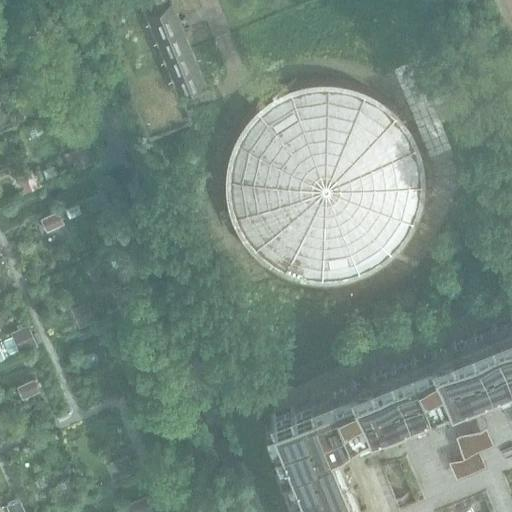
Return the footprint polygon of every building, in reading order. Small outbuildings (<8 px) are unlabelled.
[(204,81),(182,28),(171,0),(168,0),(166,1),(165,0),(146,0),(149,7),(144,9),(178,91),(204,81)] [(31,17),(15,23),(20,37),(36,30),(31,17)] [(437,70),(421,76),(429,96),(441,125),(475,112),(455,63),(437,70)] [(49,65),(34,70),(39,82),(53,76),(49,65)] [(421,179),(421,178),(421,169),(419,156),(416,146),(413,138),(407,127),(403,119),(396,111),(390,104),(382,97),(373,91),(359,84),(351,81),(340,78),(330,76),(316,76),(305,77),(296,78),(279,84),(273,87),(262,93),(254,99),(247,105),(236,119),(231,127),(225,138),(222,146),(219,156),(218,169),(217,178),(218,186),(219,199),(222,209),(225,217),(234,233),(238,239),(246,249),(252,255),(261,261),(273,269),(279,272),(288,275),(300,278),(312,279),(319,280),(326,279),(339,278),(351,275),(359,272),(375,263),(383,257),(391,250),(397,243),(404,235),(409,225),(413,217),(416,209),(419,199),(420,190),(421,179)] [(82,146),(71,151),(78,166),(88,161),(82,146)] [(29,170),(18,175),(25,189),(30,188),(36,184),(29,170)] [(103,190),(86,198),(91,210),(108,202),(103,190)] [(58,210),(42,217),(48,229),(63,222),(58,210)] [(135,281),(121,287),(128,303),(142,296),(135,281)] [(88,302),(74,308),(80,323),(95,317),(88,302)] [(511,511),(511,317),(271,415),(310,511),(511,511)] [(28,324),(11,332),(20,352),(37,344),(28,324)] [(131,336),(112,345),(119,359),(138,351),(131,336)] [(33,378),(19,385),(24,396),(38,390),(33,378)] [(127,458),(116,462),(121,475),(132,470),(127,458)] [(71,476),(58,481),(66,499),(79,493),(71,476)] [(146,495),(126,504),(129,511),(147,511),(153,510),(146,495)] [(23,511),(18,499),(7,504),(10,511),(23,511)]
